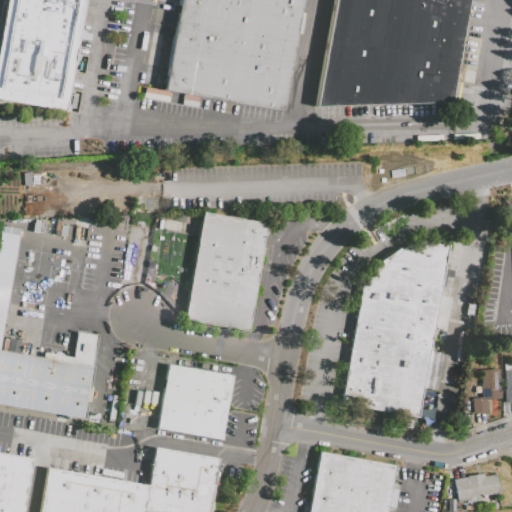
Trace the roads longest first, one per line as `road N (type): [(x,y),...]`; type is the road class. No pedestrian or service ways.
road 1 (tertiary): [(251,511),(267,475),(300,290),(321,248),(392,198),(511,169)]
road 2 (residential): [(275,426),(437,459),(511,434)]
road 3 (residential): [(138,318),(165,338),(286,361)]
